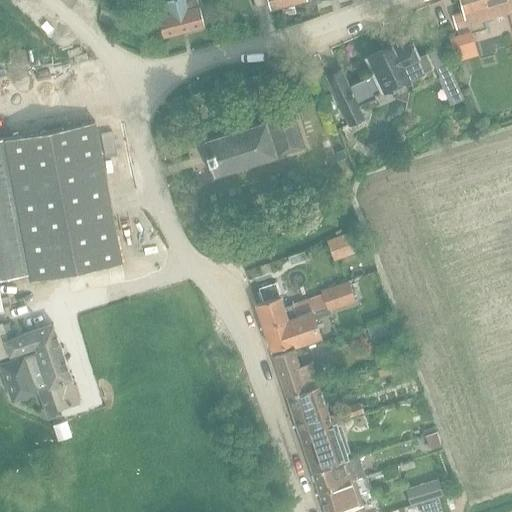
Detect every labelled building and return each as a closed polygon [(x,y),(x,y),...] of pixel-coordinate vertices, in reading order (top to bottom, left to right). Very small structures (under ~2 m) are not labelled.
[(158,17),(163,37),(204,26),(199,6),(196,0),(175,0),(155,5),(158,17)] [(267,4),(269,9),(306,0),(305,0),(251,0),(254,8),(267,4)] [(511,0),(460,0),(464,12),(453,15),(456,28),(510,12),(508,4),(511,2),(511,0)] [(472,29),(448,36),(455,59),(478,53),(472,29)] [(341,70),(327,76),(349,124),(363,117),(358,106),(377,98),(375,95),(389,88),(389,89),(409,80),(408,79),(429,70),(422,55),(419,57),(409,35),(390,44),(391,46),(365,58),(373,74),(349,85),(341,70)] [(440,44),(428,50),(451,101),(463,95),(440,44)] [(207,159),(213,177),(277,157),(277,156),(305,147),(294,113),(266,121),(202,141),(207,159)] [(31,280),(122,262),(94,121),(0,138),(0,278),(30,273),(31,280)] [(105,157),(117,155),(112,132),(101,134),(105,157)] [(354,228),(327,237),(334,258),(361,248),(354,228)] [(303,248),(287,254),(290,263),(306,257),(303,248)] [(347,280),(336,284),(321,289),(322,294),(326,306),(263,327),(271,350),(294,342),(295,346),(320,337),(315,320),(332,314),(330,310),(355,302),(347,280)] [(255,304),(263,327),(326,306),(322,294),(283,307),(280,296),(255,304)] [(31,368),(33,373),(66,362),(53,323),(8,338),(3,322),(0,323),(0,357),(34,346),(37,352),(41,365),(31,368)] [(273,358),(286,397),(307,390),(304,383),(315,380),(310,366),(300,369),(294,352),(295,352),(294,350),(273,358)] [(38,389),(38,388),(33,373),(31,368),(41,365),(37,352),(1,364),(13,399),(35,392),(35,390),(38,389)] [(66,362),(33,373),(38,388),(71,377),(66,362)] [(80,401),(71,377),(38,388),(38,389),(48,418),(62,413),(61,407),(80,401)] [(319,386),(307,390),(286,397),(299,435),(319,428),(331,424),(343,420),(340,412),(329,416),(319,386)] [(319,428),(299,435),(312,473),(346,461),(344,455),(330,460),(319,428)] [(346,461),(312,473),(318,491),(354,480),(365,476),(359,457),(346,461)] [(438,476),(405,486),(410,503),(444,492),(438,476)] [(354,480),(318,491),(324,511),(349,511),(349,510),(362,506),(354,480)]
